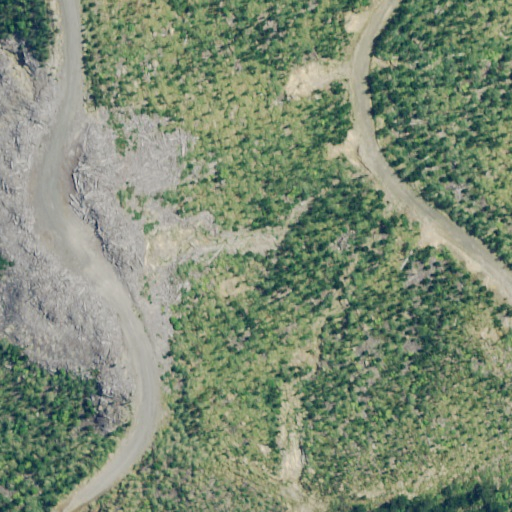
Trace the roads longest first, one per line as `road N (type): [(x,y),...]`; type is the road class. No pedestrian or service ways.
road 1 (track): [(158,415),(72,159),(83,0)]
road 2 (track): [(158,415),(273,482),(511,476)]
road 3 (track): [(55,511),(158,415)]
